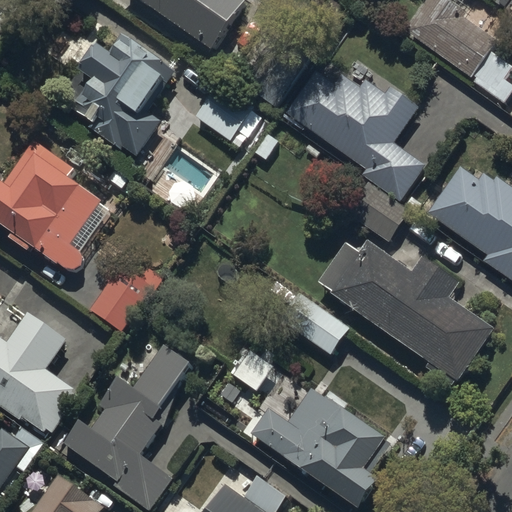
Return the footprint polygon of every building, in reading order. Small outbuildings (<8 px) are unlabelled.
[(142,0),(216,51),(249,1),(247,0),(142,0)] [(433,0),(410,32),(506,105),(511,97),(511,83),(507,80),(511,73),(511,67),(492,52),(498,43),(459,13),(468,0),(433,0)] [(115,52),(103,44),(84,72),(94,77),(78,101),(84,105),(79,112),(96,123),(91,130),(123,152),(126,148),(141,158),(165,122),(149,111),(169,82),(172,84),(181,71),(126,35),(115,52)] [(245,85),(279,109),(303,74),(269,50),(245,85)] [(289,113),(368,171),(365,175),(404,203),(430,168),(397,144),(423,109),(395,88),(389,96),(369,81),(362,91),(349,81),(339,94),(316,77),(289,113)] [(223,82),(198,117),(241,149),(264,117),(256,112),(258,108),(223,82)] [(38,141),(8,183),(0,177),(0,222),(16,233),(13,238),(33,252),(36,248),(67,270),(76,272),(86,267),(87,253),(75,245),(107,202),(74,178),(80,171),(38,141)] [(431,214),(489,256),(485,261),(511,280),(511,185),(500,177),(497,181),(486,174),(480,181),(464,169),(431,214)] [(352,217),(391,244),(413,213),(373,185),(352,217)] [(349,244),(322,282),(434,364),(429,371),(435,375),(435,376),(450,387),(451,385),(455,388),(459,382),(461,384),(498,333),(453,300),(464,285),(427,258),(415,274),(372,242),(363,254),(349,244)] [(135,258),(93,311),(124,336),(166,283),(135,258)] [(296,328),(333,356),(353,330),(316,302),(296,328)] [(0,399),(3,401),(0,404),(0,405),(23,422),(26,418),(49,434),(51,431),(54,433),(81,394),(51,373),(72,342),(32,314),(11,343),(0,334),(0,330),(3,325),(0,323),(0,399)] [(167,347),(137,388),(123,377),(103,405),(109,409),(94,430),(82,421),(65,444),(120,483),(116,489),(148,511),(152,511),(177,478),(146,456),(176,414),(166,407),(195,367),(167,347)] [(385,479),(378,475),(396,446),(389,441),(391,438),(315,390),(292,423),(273,410),(255,435),(363,511),(379,487),(385,479)] [(0,511),(0,489),(4,492),(34,449),(5,429),(0,436),(0,511)] [(61,475),(34,511),(107,511),(109,510),(61,475)] [(264,478),(249,499),(230,486),(210,511),(283,511),(293,499),(264,478)]
